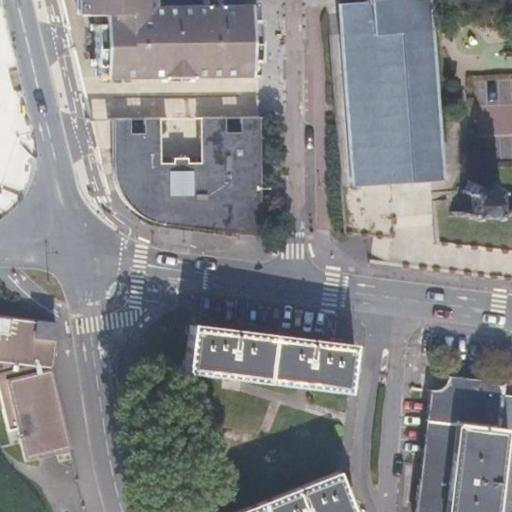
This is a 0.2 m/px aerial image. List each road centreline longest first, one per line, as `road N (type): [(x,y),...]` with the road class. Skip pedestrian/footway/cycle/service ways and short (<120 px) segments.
road 1 (residential): [(294,0),(293,285)]
road 2 (secondary): [(123,511),(101,448),(67,252)]
road 3 (secondary): [(67,252),(16,0)]
road 4 (residential): [(67,252),(293,285)]
road 5 (residential): [(293,285),(511,313)]
